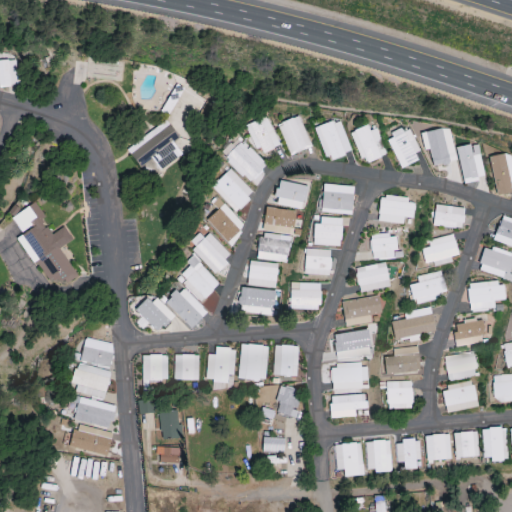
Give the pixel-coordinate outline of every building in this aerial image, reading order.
[(0,87),(18,85),(15,59),(0,61),(0,87)] [(259,155),(279,146),(266,116),(246,125),(259,155)] [(278,123),(287,155),(309,149),(300,117),(278,123)] [(315,129),(326,161),(350,153),(338,120),(315,129)] [(126,149),(139,168),(152,158),(160,170),(181,155),(171,142),(177,138),(166,121),(126,149)] [(369,131),(367,126),(351,131),(361,164),(385,156),(376,129),(369,131)] [(409,128),(387,136),(399,169),(418,162),(415,153),(418,152),(409,128)] [(450,128),(421,133),(424,151),(429,150),(432,166),(456,161),(450,128)] [(247,184),(266,167),(242,141),(224,158),(247,184)] [(456,148),(463,183),(485,178),(478,144),(456,148)] [(511,192),(511,164),(509,153),(488,158),(497,196),(511,192)] [(234,212),(253,194),(229,169),(210,187),(234,212)] [(278,198),(277,206),(304,210),(307,185),(277,182),(275,197),(278,198)] [(353,214),(354,186),(323,184),(322,213),(353,214)] [(403,218),(413,219),(414,199),(379,198),(378,222),(403,224),(403,218)] [(12,217),(23,235),(19,237),(53,292),(78,277),(60,248),(73,240),(65,226),(53,234),(34,203),(12,217)] [(205,221),(227,245),(245,228),(223,205),(205,221)] [(463,228),(464,207),(435,206),(434,227),(463,228)] [(296,210),(264,209),(263,233),(294,234),(296,210)] [(511,248),(511,219),(502,216),(493,241),(511,248)] [(314,224),(313,245),(341,246),(342,218),(321,217),(321,224),(314,224)] [(257,260),(287,263),(290,236),(259,233),(257,260)] [(191,250),(213,274),(231,258),(208,234),(191,250)] [(396,259),(395,235),(370,235),(371,260),(396,259)] [(425,263),(433,262),(433,266),(452,263),(450,257),(458,255),(454,235),(428,240),(429,247),(422,249),(425,263)] [(511,268),(511,254),(484,246),(477,271),(508,281),(511,268)] [(329,276),(330,250),(305,249),(304,275),(329,276)] [(176,276),(200,302),(218,285),(194,259),(176,276)] [(355,267),(357,292),(388,289),(386,264),(355,267)] [(409,285),(414,305),(438,299),(437,294),(445,292),(441,271),(416,277),(418,283),(409,285)] [(467,285),(469,312),(494,310),(493,301),(504,300),(502,282),(467,285)] [(319,284),(289,283),(288,310),(319,310),(319,284)] [(190,330),(207,313),(181,287),(164,304),(190,330)] [(272,316),(275,292),(240,287),(238,305),(246,306),(246,313),(272,316)] [(173,317),(154,295),(136,311),(141,317),(135,323),(141,330),(148,323),(156,333),(173,317)] [(371,323),(370,315),(381,313),(379,295),(341,301),(345,327),(371,323)] [(390,323),(394,341),(435,331),(429,307),(403,314),(404,319),(390,323)] [(453,322),(455,346),(485,344),(482,320),(453,322)] [(337,360),(371,354),(367,329),(333,335),(337,360)] [(80,361),(110,367),(114,344),(85,338),(80,361)] [(511,365),(511,342),(503,344),(505,366),(511,365)] [(268,347),(240,344),(236,378),(263,382),(268,347)] [(273,376),(297,377),(298,346),(274,345),(273,376)] [(420,371),(418,347),(392,349),(393,357),(383,358),(385,375),(420,371)] [(234,349),(214,348),(214,355),(207,355),(205,381),(226,383),(227,375),(233,376),(234,349)] [(443,358),(449,382),(477,375),(471,351),(443,358)] [(141,356),(141,381),(166,381),(166,355),(141,356)] [(173,380),(197,381),(198,355),(173,355),(173,380)] [(72,384),(77,385),(75,393),(104,400),(110,371),(76,364),(72,384)] [(367,381),(367,364),(330,365),(332,390),(361,389),(361,381),(367,381)] [(511,374),(492,375),(493,403),(511,401),(511,374)] [(386,410),(411,409),(411,381),(385,382),(386,410)] [(478,407),(474,383),(441,389),(445,413),(478,407)] [(298,410),(294,409),(300,392),(279,386),(274,402),(279,403),(276,413),(295,419),(298,410)] [(354,410),(366,410),(366,395),(330,396),(330,418),(354,417),(354,410)] [(116,406),(79,397),(73,420),(110,429),(116,406)] [(178,438),(177,411),(159,411),(160,439),(178,438)] [(112,433),(75,424),(70,447),(107,456),(112,433)] [(481,458),(489,458),(490,462),(502,462),(501,428),(480,429),(481,458)] [(454,458),(477,457),(476,432),(453,433),(454,458)] [(448,435),(425,436),(426,462),(450,461),(448,435)] [(262,452),(283,453),(284,439),(262,438),(262,452)] [(403,462),(403,470),(416,469),(415,460),(419,460),(419,439),(400,440),(401,444),(394,444),(395,463),(403,462)] [(365,472),(390,471),(389,441),(364,442),(365,472)] [(343,477),(361,476),(360,444),(334,445),(334,470),(342,470),(343,477)] [(156,463),(178,464),(179,449),(157,448),(156,463)]
